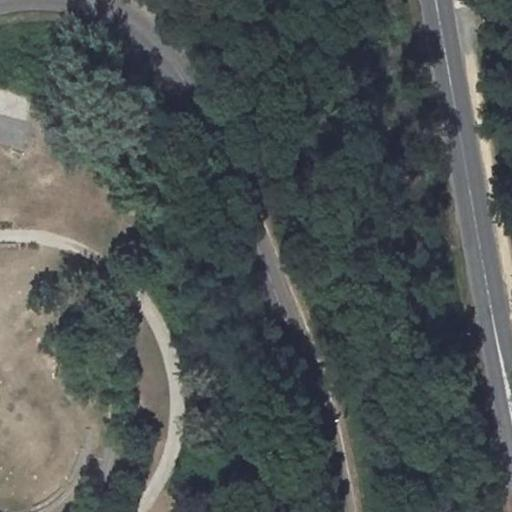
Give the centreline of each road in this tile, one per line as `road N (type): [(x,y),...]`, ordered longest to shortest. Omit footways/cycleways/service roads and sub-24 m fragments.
road 1 (secondary): [(88,0),(135,26),(178,73),(236,195),(328,446),(335,511)]
road 2 (tertiary): [(447,0),(511,374)]
